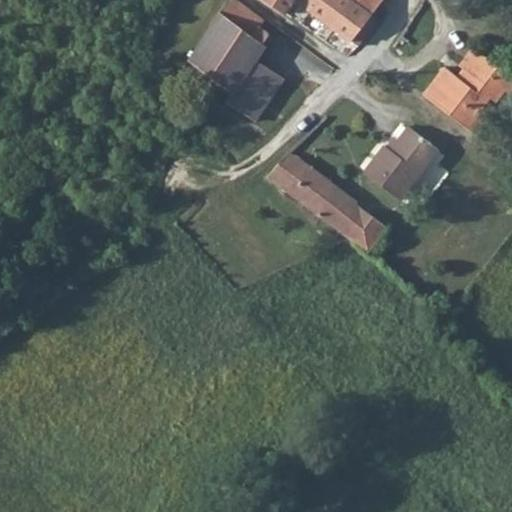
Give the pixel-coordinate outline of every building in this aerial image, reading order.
[(271,95),(243,77),(254,61),(264,46),(262,44),(268,35),(259,28),(264,21),(234,0),(228,0),(189,62),(231,94),(226,102),(254,121),(271,95)] [(257,0),(256,2),(280,20),(293,0),(357,47),(375,22),(368,16),(371,12),(355,0),(257,0)] [(355,0),(371,12),(380,0),(355,0)] [(444,66),(422,94),(475,135),(488,119),(478,111),(488,99),(494,103),(504,90),(508,93),(511,87),(511,77),(474,46),(460,64),(470,71),(462,81),(444,66)] [(254,61),(243,77),(271,95),(282,79),(254,61)] [(366,169),(403,198),(440,149),(410,125),(393,147),(387,142),(366,169)] [(288,150),(268,178),(368,253),(388,227),(358,204),(358,201),(288,150)]
